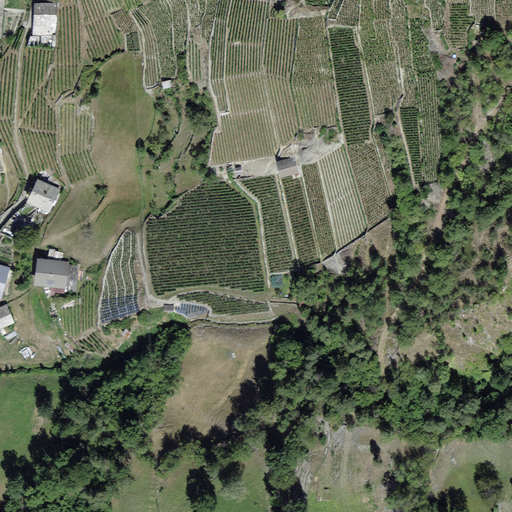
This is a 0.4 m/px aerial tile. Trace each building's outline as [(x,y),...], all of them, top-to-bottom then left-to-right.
[(55,4),(36,4),(36,32),(54,33),(55,4)] [(294,159),(278,163),(281,176),(297,172),(294,159)] [(61,191),(40,181),(32,199),(53,208),(61,191)] [(66,267),(43,264),(41,283),(63,286),(66,267)] [(0,327),(13,322),(6,307),(0,309),(0,327)]
